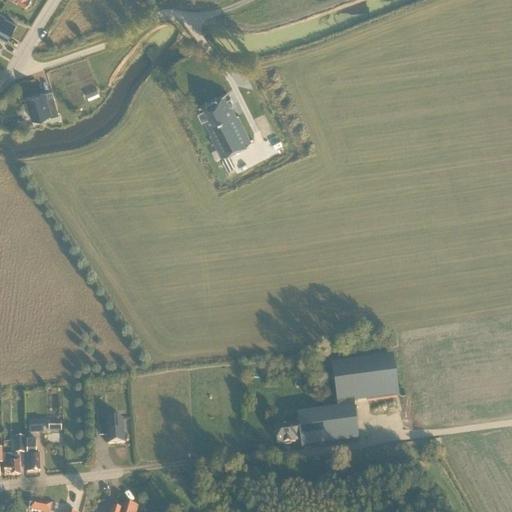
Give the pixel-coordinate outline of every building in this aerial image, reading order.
[(0,34),(6,38),(15,23),(4,17),(4,16),(0,13),(0,34)] [(259,78),(245,84),(255,108),(270,101),(259,78)] [(32,119),(49,114),(51,121),(61,118),(60,113),(59,114),(54,96),(46,98),(45,92),(26,98),(32,119)] [(226,92),(196,108),(221,157),(251,142),(226,92)] [(222,159),(227,171),(234,167),(229,156),(222,159)] [(338,405),(351,403),(397,397),(392,357),(332,365),(338,405)] [(338,409),(297,414),(298,424),(300,440),(302,449),(359,441),(354,403),(337,406),(338,409)] [(123,419),(106,421),(106,412),(97,413),(99,427),(107,426),(108,445),(125,444),(123,419)] [(29,422),(30,434),(44,434),(44,421),(29,422)] [(49,423),(49,431),(62,431),(62,423),(49,423)] [(298,440),(300,440),(298,424),(295,425),(275,427),(278,444),(283,444),(283,445),(292,444),(292,443),(298,442),(298,440)] [(25,454),(24,438),(16,438),(16,454),(25,454)] [(37,453),(37,440),(27,441),(27,454),(27,473),(40,472),(40,453),(37,453)] [(20,457),(12,458),(12,456),(4,456),(5,467),(4,467),(5,476),(20,476),(20,457)] [(50,511),(52,504),(34,500),(32,511),(36,511),(50,511)] [(137,511),(138,507),(124,503),(122,510),(112,507),(110,511),(137,511)]
